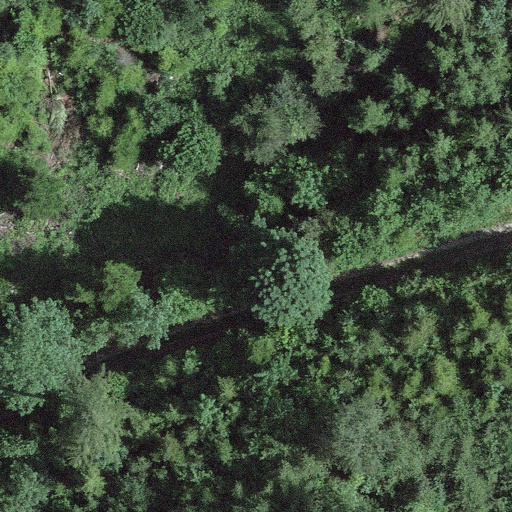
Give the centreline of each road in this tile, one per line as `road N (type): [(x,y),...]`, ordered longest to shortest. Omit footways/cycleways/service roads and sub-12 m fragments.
road 1 (track): [(0,312),(254,172),(379,83),(463,0)]
road 2 (track): [(0,408),(231,318),(511,240)]
